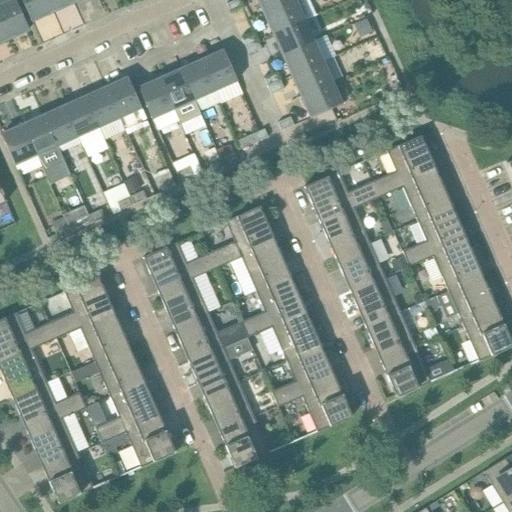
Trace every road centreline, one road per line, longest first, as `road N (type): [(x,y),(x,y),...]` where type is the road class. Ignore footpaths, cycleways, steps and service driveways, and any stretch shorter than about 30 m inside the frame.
road 1 (residential): [(408,472),(281,185)]
road 2 (residential): [(120,261),(231,511)]
road 3 (residential): [(0,80),(183,0)]
road 4 (residential): [(455,132),(511,267)]
road 5 (residential): [(270,122),(216,0)]
road 6 (unclassified): [(511,407),(408,472)]
